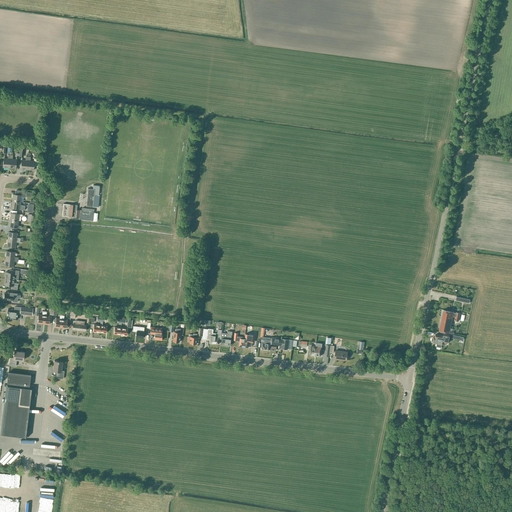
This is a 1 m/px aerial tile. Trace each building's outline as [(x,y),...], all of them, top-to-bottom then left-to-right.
[(28,156),(27,170),(33,170),(33,166),(37,167),(38,159),(34,158),(34,161),(30,160),(30,157),(28,156)] [(92,206),(98,207),(99,195),(97,195),(98,194),(99,187),(98,185),(93,185),(92,189),(88,189),(86,206),(92,207),(92,206)] [(12,194),(12,201),(20,202),(21,197),(24,198),(24,196),(25,196),(26,191),(16,190),(16,194),(12,194)] [(20,207),(20,202),(12,201),(11,208),(19,209),(23,209),(23,207),(20,207)] [(66,216),(91,219),(92,209),(82,208),(82,210),(75,209),(76,205),(70,204),(70,205),(63,205),(61,216),(66,216)] [(18,226),(18,221),(9,220),(9,227),(17,228),(21,228),(21,226),(18,226)] [(8,232),(7,239),(20,240),(20,238),(16,238),(17,233),(8,232)] [(20,243),(20,240),(7,239),(7,246),(15,247),(16,242),(20,243)] [(6,251),(5,258),(18,259),(18,257),(14,257),(15,252),(6,251)] [(5,258),(4,265),(13,266),(13,261),(17,262),(18,259),(5,258)] [(5,272),(4,278),(14,279),(14,276),(18,276),(19,270),(13,270),(12,273),(5,272)] [(13,283),(14,279),(4,278),(4,285),(11,285),(10,288),(17,289),(17,283),(13,283)] [(4,293),(3,299),(12,300),(12,301),(17,302),(17,298),(20,299),(21,291),(7,289),(7,293),(4,293)] [(20,314),(32,315),(33,308),(21,307),(14,306),(14,310),(7,309),(6,319),(16,320),(17,312),(20,312),(20,314)] [(37,323),(43,324),(44,311),(42,311),(42,314),(38,314),(39,307),(35,307),(34,315),(38,315),(37,323)] [(454,320),(458,321),(460,313),(456,313),(456,314),(452,313),(453,312),(443,310),(439,330),(449,332),(449,333),(453,333),(454,329),(450,328),(452,316),(455,317),(454,320)] [(85,331),(86,325),(83,325),(84,321),(75,320),(75,324),(73,324),(72,329),(85,331)] [(136,337),(144,338),(144,331),(144,327),(133,326),(132,331),(137,331),(136,337)] [(162,340),(162,333),(162,328),(151,326),(150,334),(155,334),(155,339),(162,340)] [(209,328),(204,328),(202,339),(210,340),(209,343),(214,343),(215,333),(213,333),(213,329),(209,328)] [(222,339),(221,344),(230,345),(231,335),(232,335),(232,332),(227,331),(227,334),(226,338),(224,337),(225,331),(221,330),(221,338),(222,338),(222,339)] [(193,334),(189,334),(189,336),(188,336),(187,341),(190,341),(190,343),(196,344),(197,340),(198,341),(199,337),(197,337),(197,334),(193,333),(193,334)] [(239,346),(243,347),(244,337),(237,336),(238,333),(234,333),(234,340),(238,341),(239,341),(239,346)] [(254,334),(245,333),(244,337),(243,347),(248,347),(248,346),(251,346),(252,341),(254,341),(254,334)] [(449,335),(443,333),(443,336),(435,335),(434,337),(433,337),(433,338),(432,339),(432,341),(432,342),(437,343),(436,346),(441,347),(441,344),(445,345),(445,343),(447,344),(449,335)] [(293,340),(272,337),(272,338),(262,337),(261,343),(262,343),(261,349),(269,350),(270,342),(278,343),(278,345),(281,346),(281,349),(288,350),(288,349),(291,349),(293,340)] [(346,360),(347,352),(335,350),(334,359),(339,359),(346,360)] [(23,360),(24,352),(14,351),(13,358),(10,357),(9,365),(15,366),(16,359),(23,360)] [(63,379),(64,371),(61,370),(62,361),(54,360),(53,370),(57,371),(56,378),(63,379)] [(7,385),(1,434),(25,437),(31,388),(27,387),(28,385),(29,385),(30,375),(20,373),(21,367),(19,367),(19,366),(16,366),(16,367),(9,366),(7,383),(8,383),(8,385),(7,385)] [(50,385),(49,388),(60,395),(62,393),(50,385)] [(55,409),(57,410),(56,412),(59,413),(61,409),(53,405),(52,407),(55,408),(55,409)]
